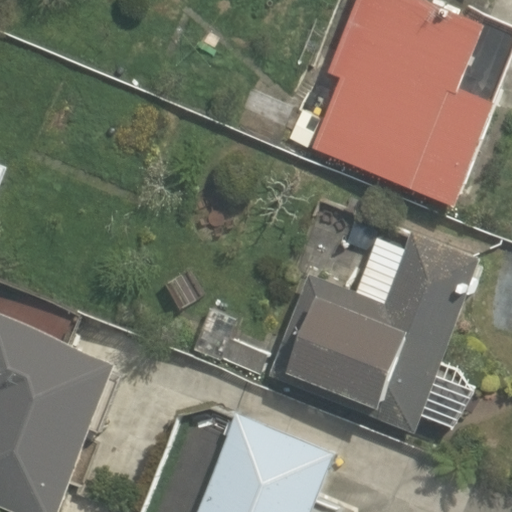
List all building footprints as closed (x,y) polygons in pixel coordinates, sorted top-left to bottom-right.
[(316,148),(464,206),(505,100),(469,86),(494,23),(435,0),(361,0),(333,73),(343,77),(316,148)] [(312,146),(321,123),(297,113),(287,136),(312,146)] [(231,264),(254,203),(192,179),(168,240),(231,264)] [(274,376),(420,436),(492,258),(419,228),(411,248),(384,236),(361,291),(315,272),(273,376),(274,376)] [(360,285),(375,248),(342,236),(327,272),(360,285)] [(0,499),(28,511),(68,511),(130,365),(3,312),(0,318),(0,499)] [(224,359),(231,338),(209,331),(202,351),(224,359)] [(263,375),(271,354),(236,341),(228,361),(263,375)] [(201,511),(318,511),(343,453),(242,412),(201,511)]
